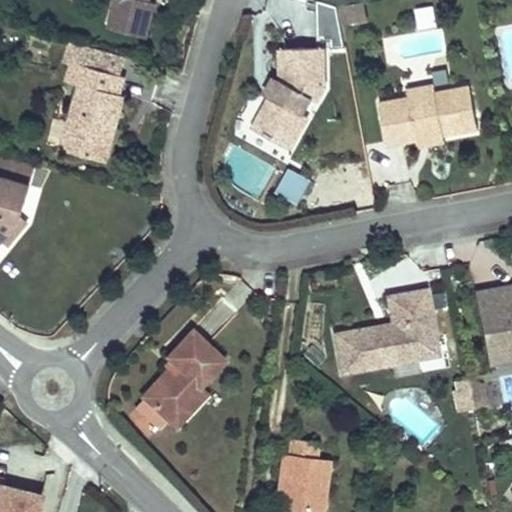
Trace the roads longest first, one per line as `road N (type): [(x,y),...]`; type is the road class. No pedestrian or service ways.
road 1 (residential): [(198,226),(250,249),(291,250),(511,200)]
road 2 (residential): [(198,226),(185,190),(189,136),(227,0)]
road 3 (residential): [(73,369),(198,226)]
road 4 (unclassified): [(74,414),(104,457),(165,511)]
